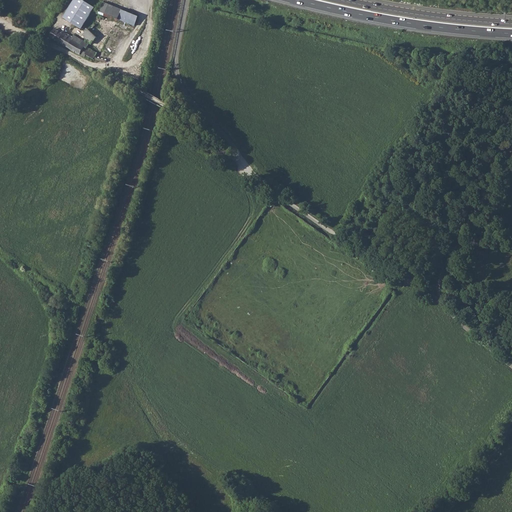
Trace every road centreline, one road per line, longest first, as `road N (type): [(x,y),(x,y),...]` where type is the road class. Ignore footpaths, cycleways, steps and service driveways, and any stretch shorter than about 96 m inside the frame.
road 1 (unclassified): [(511,365),(423,289),(240,163)]
road 2 (unclassified): [(240,163),(169,106),(0,17)]
road 3 (motorway): [(298,0),(511,33)]
road 4 (unclassified): [(240,163),(178,73),(187,0)]
road 5 (motorway): [(511,22),(345,0)]
